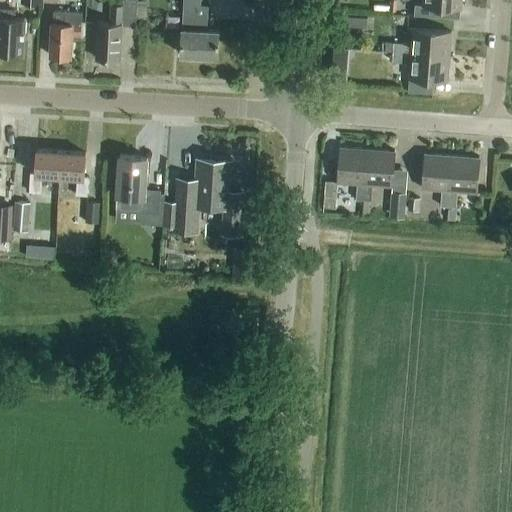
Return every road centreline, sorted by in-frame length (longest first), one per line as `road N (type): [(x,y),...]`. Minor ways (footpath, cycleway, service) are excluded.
road 1 (tertiary): [(268,511),(298,113)]
road 2 (residential): [(250,111),(0,97)]
road 3 (track): [(308,234),(511,250)]
road 4 (residential): [(497,128),(298,113)]
road 5 (residential): [(497,128),(505,0)]
